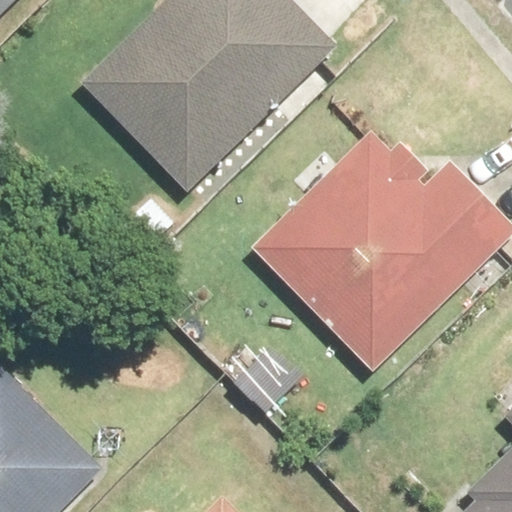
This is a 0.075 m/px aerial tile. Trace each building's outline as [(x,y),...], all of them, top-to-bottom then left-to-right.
[(0,0),(0,21),(9,31),(42,0),(0,0)] [(350,48),(302,0),(183,0),(98,85),(204,193),(350,48)] [(399,155),(382,134),(267,246),(388,371),(511,249),(511,201),(470,159),(447,181),(410,144),(399,155)] [(0,511),(78,511),(118,473),(8,363),(0,370),(0,511)] [(511,511),(511,462),(481,493),(489,501),(478,511),(511,511)]
